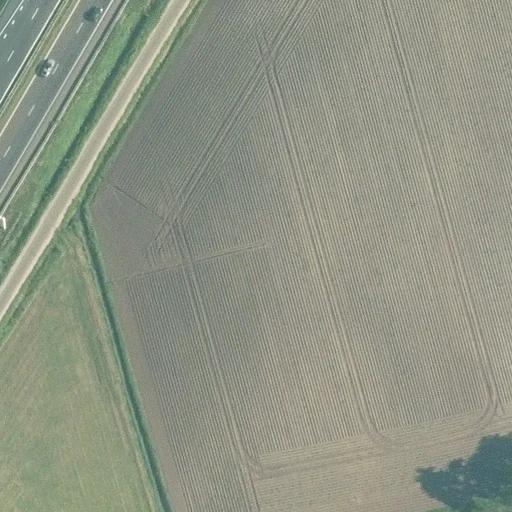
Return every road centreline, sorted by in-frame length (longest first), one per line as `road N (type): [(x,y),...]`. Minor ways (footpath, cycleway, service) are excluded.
road 1 (unclassified): [(0,301),(183,0)]
road 2 (motorway): [(0,164),(97,0)]
road 3 (unclassified): [(0,421),(78,300)]
